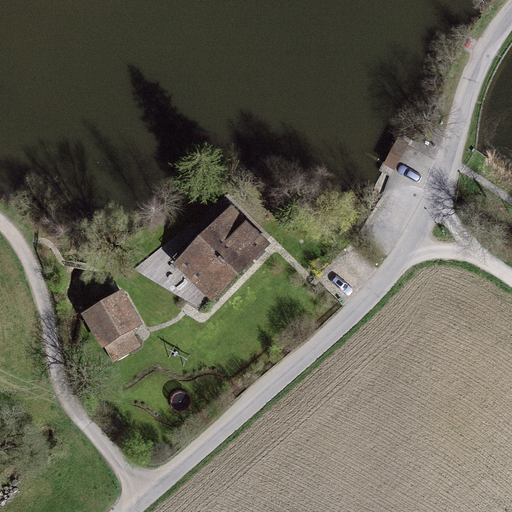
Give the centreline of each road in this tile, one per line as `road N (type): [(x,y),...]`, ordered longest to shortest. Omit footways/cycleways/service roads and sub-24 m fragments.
road 1 (unclassified): [(133,511),(385,282),(432,212),(485,66),(511,20)]
road 2 (track): [(150,496),(61,392),(41,280),(0,220)]
